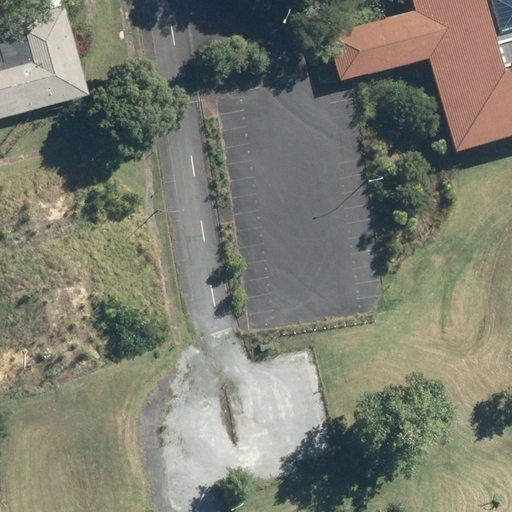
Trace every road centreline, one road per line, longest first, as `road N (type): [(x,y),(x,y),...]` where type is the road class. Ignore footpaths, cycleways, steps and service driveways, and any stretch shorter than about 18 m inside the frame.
road 1 (unclassified): [(206,336),(175,91),(149,0)]
road 2 (unclassified): [(168,0),(255,72),(316,63)]
